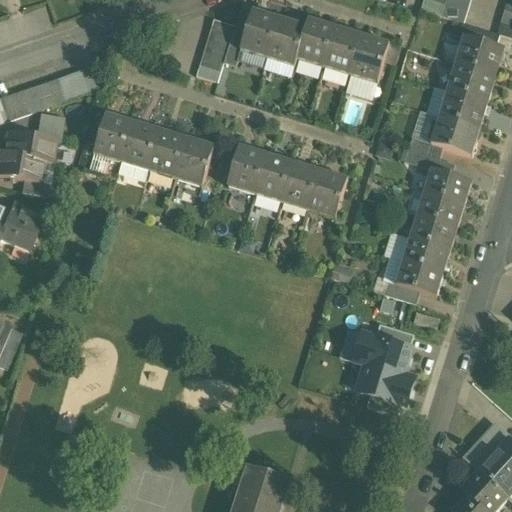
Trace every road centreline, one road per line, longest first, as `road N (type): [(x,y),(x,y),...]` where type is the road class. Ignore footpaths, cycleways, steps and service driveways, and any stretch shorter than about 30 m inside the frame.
road 1 (residential): [(497,237),(407,511)]
road 2 (residential): [(0,61),(186,0)]
